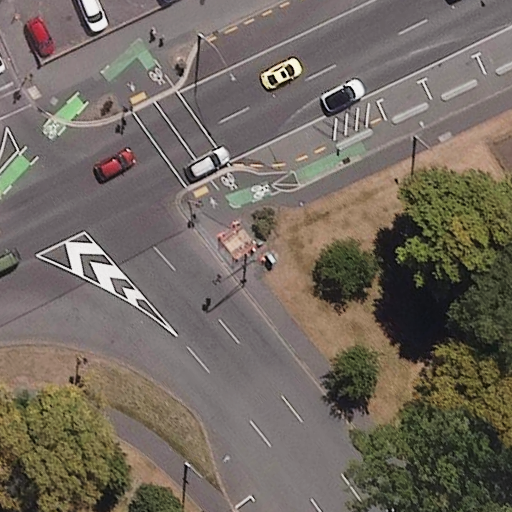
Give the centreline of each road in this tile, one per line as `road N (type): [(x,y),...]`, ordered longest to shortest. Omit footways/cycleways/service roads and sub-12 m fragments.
road 1 (trunk): [(92,186),(478,0)]
road 2 (trunk): [(0,258),(231,373)]
road 3 (trunk): [(92,186),(156,251),(231,373)]
road 4 (trunk): [(231,373),(329,511)]
